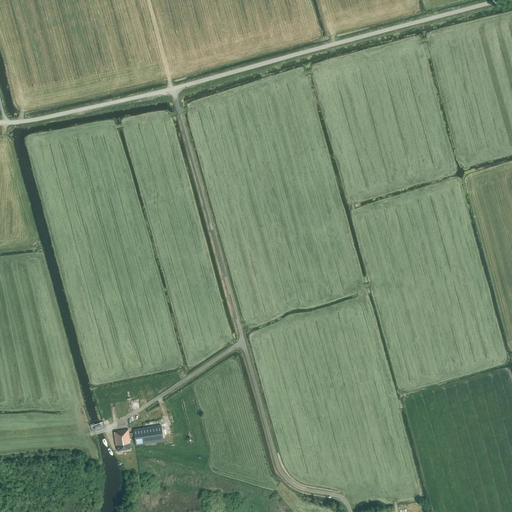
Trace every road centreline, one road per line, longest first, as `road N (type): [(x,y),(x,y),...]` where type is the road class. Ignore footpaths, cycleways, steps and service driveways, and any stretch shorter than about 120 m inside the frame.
road 1 (unclassified): [(350,511),(338,496),(300,488),(277,463),(173,89)]
road 2 (unclassified): [(173,89),(502,0)]
road 3 (residential): [(511,349),(461,363),(452,374),(490,511)]
road 4 (unclassified): [(173,89),(0,122)]
